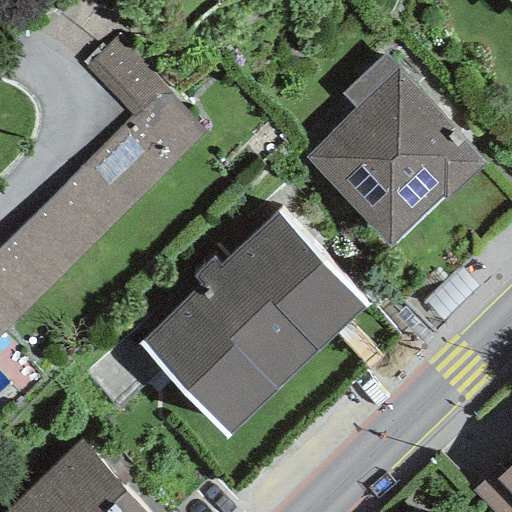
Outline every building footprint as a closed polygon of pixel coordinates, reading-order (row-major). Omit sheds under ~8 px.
[(0,245),(0,338),(207,131),(113,37),(83,67),(130,114),(0,245)] [(304,157),(389,249),(484,161),(385,54),(341,94),(355,110),(304,157)] [(279,213),(222,265),(214,256),(190,279),(197,287),(139,340),(227,437),(367,310),(279,213)] [(148,511),(81,441),(5,511),(148,511)] [(511,463),(504,472),(495,481),(511,497),(511,463)] [(511,511),(511,497),(495,481),(504,472),(497,466),(472,491),(493,511),(511,511)]
